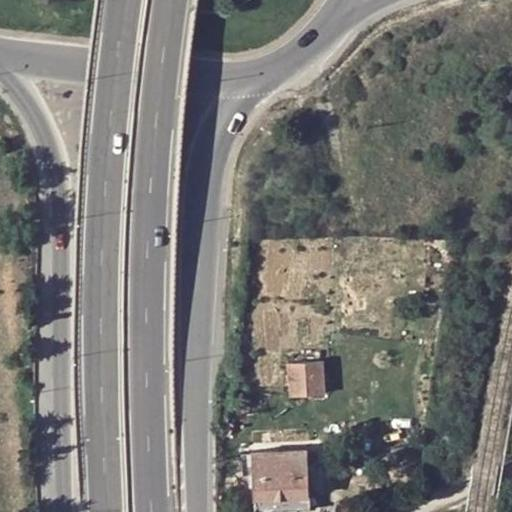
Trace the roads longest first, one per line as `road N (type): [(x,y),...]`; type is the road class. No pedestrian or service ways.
road 1 (trunk): [(152,511),(147,257),(170,0)]
road 2 (trunk): [(124,0),(101,271),(106,511)]
road 3 (trunk): [(1,54),(33,106),(58,190),(64,511)]
road 4 (trunk): [(196,511),(196,291),(207,155),(220,123),(259,75)]
road 5 (secondary): [(1,54),(237,80),(259,75)]
